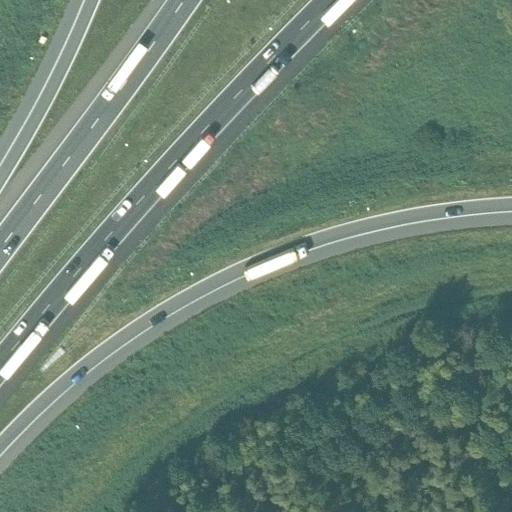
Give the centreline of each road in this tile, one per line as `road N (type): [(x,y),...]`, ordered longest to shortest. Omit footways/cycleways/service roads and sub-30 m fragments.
road 1 (motorway): [(0,448),(122,341),(195,294),(279,255),(370,227),(511,208)]
road 2 (motorway): [(0,374),(131,219),(343,0)]
road 3 (motorway): [(184,0),(0,243)]
road 4 (motorway): [(89,0),(0,173)]
